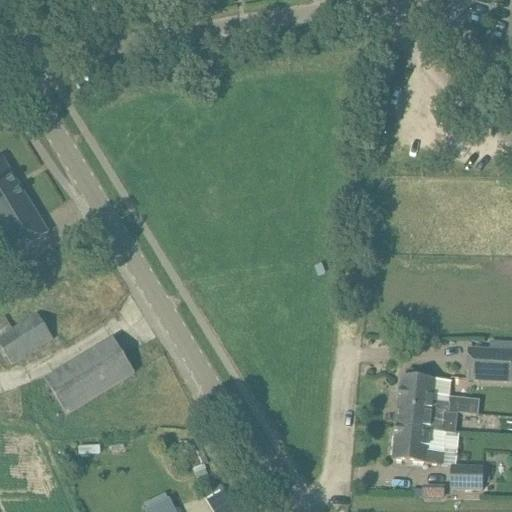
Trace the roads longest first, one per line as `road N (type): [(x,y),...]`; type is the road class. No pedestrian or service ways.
road 1 (unclassified): [(511,140),(376,14),(335,7),(15,66)]
road 2 (tertiary): [(288,511),(15,66)]
